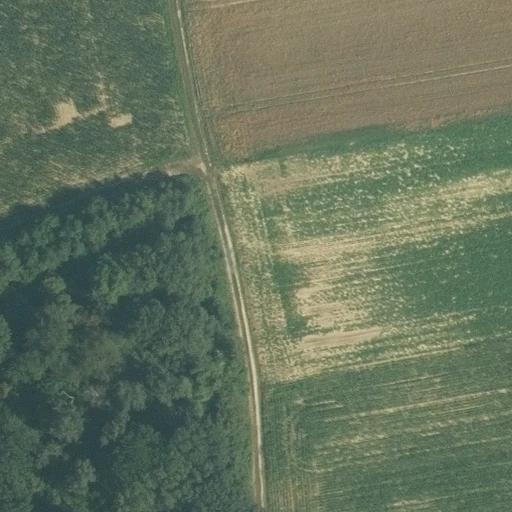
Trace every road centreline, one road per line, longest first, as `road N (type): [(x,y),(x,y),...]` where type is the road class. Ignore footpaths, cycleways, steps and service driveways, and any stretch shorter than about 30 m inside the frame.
road 1 (track): [(206,153),(230,255),(247,511)]
road 2 (track): [(206,153),(0,240)]
road 3 (track): [(171,0),(206,153)]
